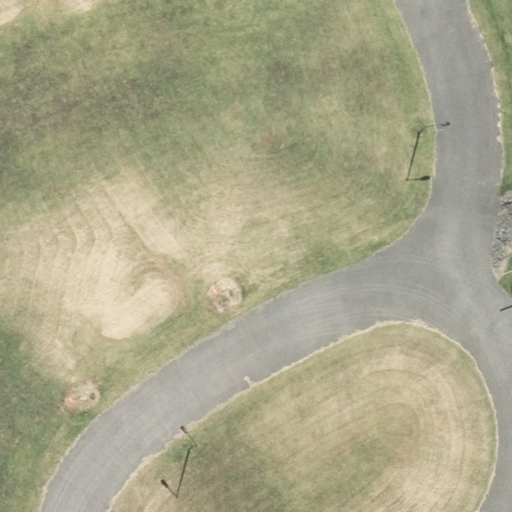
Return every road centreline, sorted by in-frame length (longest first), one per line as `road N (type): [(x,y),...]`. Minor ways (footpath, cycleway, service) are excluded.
road 1 (residential): [(440,272),(366,274),(272,325),(103,444),(66,511)]
road 2 (residential): [(447,0),(474,87),(440,272)]
